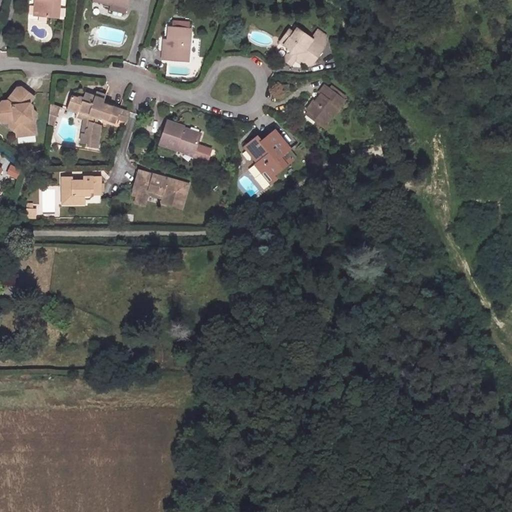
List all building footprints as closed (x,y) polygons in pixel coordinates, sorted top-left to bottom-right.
[(53,0),(31,0),(32,2),(36,3),(32,23),(53,26),(57,7),(57,5),(53,4),(53,0)] [(90,0),(88,9),(119,19),(125,0),(90,0)] [(165,62),(158,62),(158,68),(184,70),(186,37),(185,36),(186,33),(169,31),(168,35),(166,35),(165,49),(165,62)] [(312,69),(326,50),(299,31),(296,35),(291,32),(284,41),(286,48),(293,52),(291,55),(288,54),(283,61),(291,68),(297,59),(312,69)] [(323,131),(345,101),(326,87),(321,94),(323,96),(319,101),(321,103),(318,106),(314,103),(307,112),(318,120),(315,124),(323,131)] [(23,135),(33,134),(29,112),(26,110),(32,104),(20,95),(13,96),(5,109),(1,107),(0,109),(0,128),(14,139),(23,138),(23,135)] [(118,140),(125,123),(98,113),(99,109),(81,102),(80,106),(74,104),(73,106),(68,104),(63,119),(72,122),(73,120),(85,125),(84,140),(82,140),(82,145),(77,144),(76,155),(83,155),(83,159),(93,160),(96,135),(89,132),(89,126),(95,128),(96,128),(102,129),(102,131),(110,134),(109,136),(118,140)] [(55,115),(48,113),(45,139),(50,139),(55,115)] [(155,158),(181,168),(183,162),(192,165),(193,161),(197,150),(184,145),(182,148),(178,147),(181,141),(164,135),(155,158)] [(284,167),(287,165),(272,145),(258,156),(254,151),(241,161),(251,174),(253,173),(255,176),(251,179),(257,187),(256,188),(264,198),(271,193),(269,191),(283,181),(277,172),(284,167)] [(203,177),(207,166),(193,161),(192,165),(189,171),(189,172),(203,177)] [(183,162),(181,168),(189,171),(192,165),(183,162)] [(284,167),(277,172),(283,181),(290,175),(284,167)] [(158,217),(174,222),(182,197),(148,187),(146,192),(131,188),(125,205),(140,210),(142,203),(161,209),(158,217)] [(95,208),(94,188),(78,188),(78,192),(67,192),(67,188),(58,188),(58,207),(66,208),(66,217),(80,217),(79,207),(95,208)] [(27,219),(22,219),(21,228),(30,228),(30,219),(27,219)]
